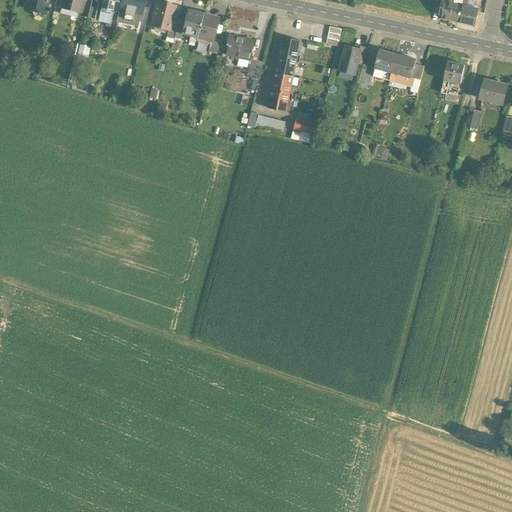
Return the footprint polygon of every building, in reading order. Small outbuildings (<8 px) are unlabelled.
[(26,0),(25,9),(33,11),(32,13),(34,16),(37,17),(40,15),(41,13),(45,14),(48,0),(26,0)] [(63,0),(56,0),(55,6),(62,8),(63,6),(62,5),(63,0)] [(63,0),(62,5),(63,6),(79,10),(80,10),(82,0),(63,0)] [(89,1),(83,0),(82,0),(80,10),(79,10),(78,13),(85,15),(89,1)] [(96,0),(95,0),(94,3),(91,19),(99,20),(101,11),(103,2),(96,0)] [(114,0),(114,2),(121,3),(117,23),(138,28),(143,5),(144,6),(144,0),(114,0)] [(85,15),(85,17),(91,19),(94,3),(89,1),(85,15)] [(114,4),(103,2),(101,11),(112,13),(114,4)] [(446,2),(442,2),(441,3),(439,15),(442,15),(441,19),(457,22),(460,6),(446,2)] [(175,7),(158,3),(152,26),(169,30),(171,23),(175,7)] [(466,7),(460,6),(457,22),(474,26),(478,9),(466,7)] [(203,14),(188,10),(184,24),(181,34),(182,34),(197,38),(203,15),(203,14)] [(112,13),(101,11),(99,20),(110,23),(112,13)] [(203,15),(197,38),(211,42),(212,42),(213,39),(218,19),(203,15)] [(178,24),(171,23),(169,30),(167,38),(174,40),(175,38),(178,24)] [(184,24),(178,23),(178,24),(175,38),(181,39),(182,34),(181,34),(184,24)] [(245,39),(228,36),(226,46),(228,46),(226,55),(251,61),(253,51),(252,51),(254,43),(245,41),(245,39)] [(300,42),(282,38),(275,73),(293,77),(300,42)] [(221,41),(213,39),(212,42),(211,42),(209,47),(210,47),(209,52),(217,55),(221,41)] [(90,47),(81,45),(78,56),(87,59),(90,47)] [(355,51),(345,48),(340,70),(354,73),(356,64),(358,57),(358,54),(354,53),(355,51)] [(396,55),(379,51),(374,68),(374,69),(391,74),(396,55)] [(409,58),(396,55),(391,74),(411,79),(414,66),(415,63),(408,61),(409,58)] [(364,59),(358,57),(356,64),(363,65),(364,59)] [(263,64),(252,61),(248,77),(259,79),(263,64)] [(464,66),(448,62),(444,81),(448,82),(460,84),(464,66)] [(374,68),(363,65),(358,83),(370,87),(373,77),(372,77),(374,69),(374,68)] [(411,79),(409,87),(411,87),(413,78),(420,80),(423,68),(414,66),(411,79)] [(391,74),(374,69),(372,77),(373,77),(389,82),(391,74)] [(293,77),(275,73),(268,109),(285,112),(293,77)] [(409,87),(411,79),(391,74),(389,82),(409,87)] [(420,80),(413,78),(411,87),(410,92),(417,93),(420,80)] [(507,86),(487,81),(485,92),(481,91),(479,99),(502,105),(507,86)] [(150,97),(157,99),(159,90),(152,88),(150,97)] [(457,97),(446,95),(445,101),(456,103),(457,97)] [(474,110),(469,128),(477,130),(481,112),(474,110)] [(511,117),(505,115),(501,131),(511,133),(511,117)] [(284,123),(258,116),(257,123),(283,130),(284,123)] [(313,125),(296,120),(293,129),(311,134),(313,125)] [(388,149),(375,145),(372,156),(385,159),(388,149)] [(511,436),(506,435),(503,445),(511,447),(511,436)]
